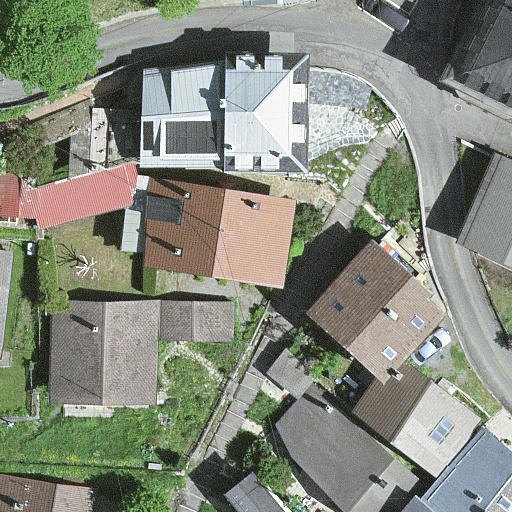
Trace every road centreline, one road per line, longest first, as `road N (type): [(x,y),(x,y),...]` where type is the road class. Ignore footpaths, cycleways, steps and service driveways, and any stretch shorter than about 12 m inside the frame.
road 1 (tertiary): [(399,75),(333,36),(230,23),(174,30),(0,82)]
road 2 (tertiary): [(511,380),(465,292),(433,134),(399,75)]
